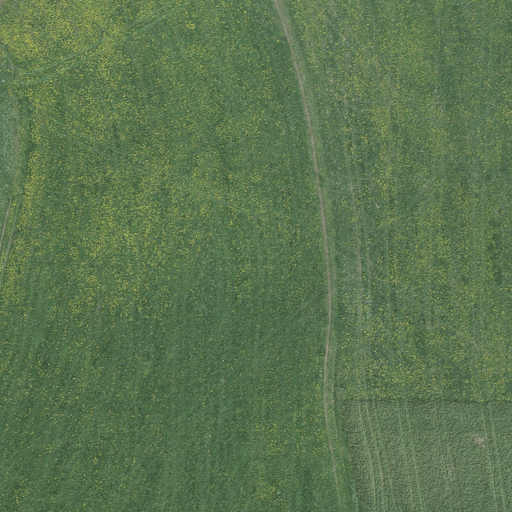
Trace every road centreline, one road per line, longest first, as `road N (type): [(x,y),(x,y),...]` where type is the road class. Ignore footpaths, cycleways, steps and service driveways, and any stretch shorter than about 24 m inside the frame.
road 1 (track): [(278,0),(310,102),(328,223),(329,401),(345,511)]
road 2 (track): [(0,50),(23,120),(0,267)]
